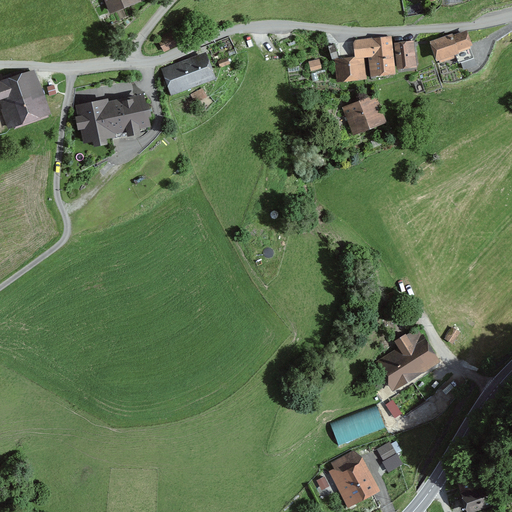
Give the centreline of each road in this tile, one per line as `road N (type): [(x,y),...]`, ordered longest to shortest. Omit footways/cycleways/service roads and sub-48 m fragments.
road 1 (residential): [(511,12),(399,28),(251,24),(125,62)]
road 2 (unclassified): [(70,68),(55,183),(67,226),(63,238),(0,287)]
road 3 (secondary): [(511,370),(434,483)]
